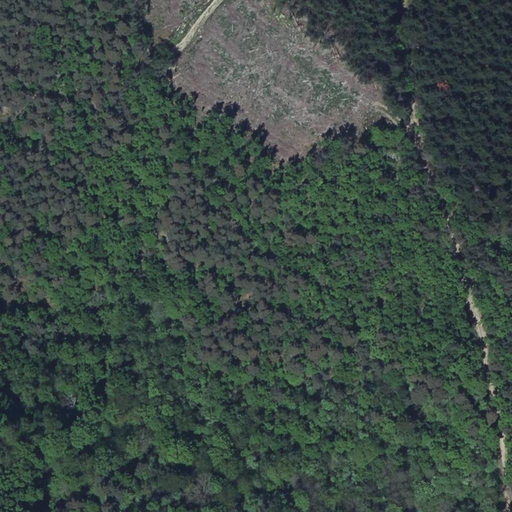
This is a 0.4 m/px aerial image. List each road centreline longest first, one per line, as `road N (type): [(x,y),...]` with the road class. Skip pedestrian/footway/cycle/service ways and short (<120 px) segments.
road 1 (track): [(400,0),(409,133),(472,314),(506,511)]
road 2 (track): [(136,0),(148,53),(175,43),(216,0)]
